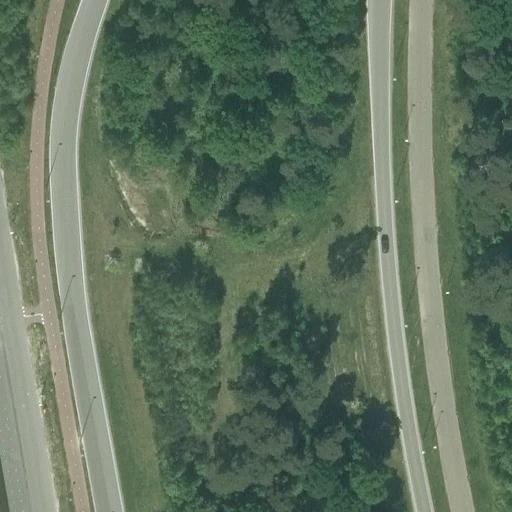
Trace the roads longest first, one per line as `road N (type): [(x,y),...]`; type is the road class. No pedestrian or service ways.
road 1 (secondary): [(96,0),(66,102),(61,179),(110,511)]
road 2 (unclassified): [(463,511),(446,438),(423,235),(421,0)]
road 3 (secondary): [(422,511),(395,360),(376,120),(376,0)]
road 4 (unclassified): [(43,511),(0,262)]
